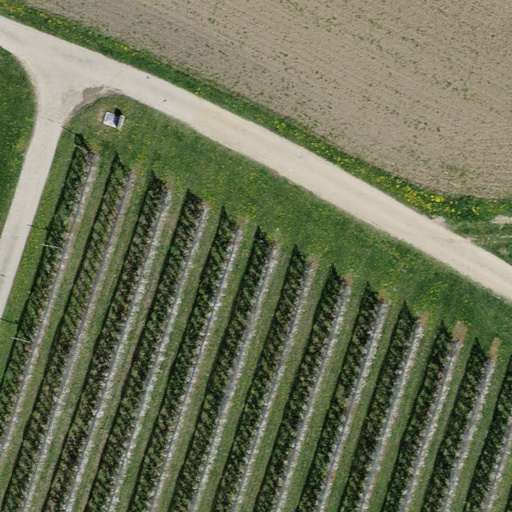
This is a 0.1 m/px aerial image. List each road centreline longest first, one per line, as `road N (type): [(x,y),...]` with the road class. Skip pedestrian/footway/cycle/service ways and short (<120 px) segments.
road 1 (track): [(420,227),(69,60),(0,36)]
road 2 (track): [(69,60),(0,278)]
